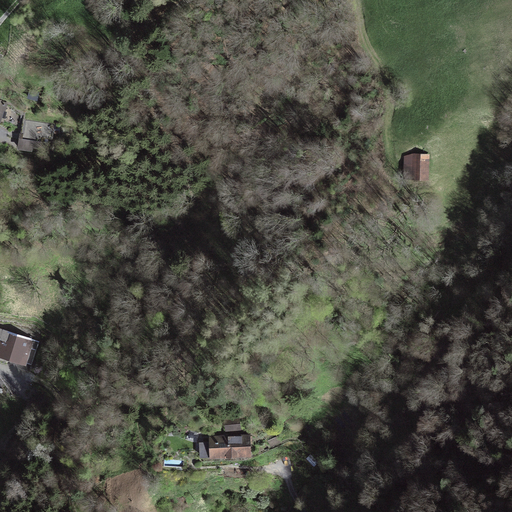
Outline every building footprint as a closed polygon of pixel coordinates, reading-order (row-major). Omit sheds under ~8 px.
[(52,138),(54,125),(23,120),(19,149),(31,151),(32,147),(42,149),(44,137),(52,138)] [(427,158),(406,157),(405,182),(427,183),(427,158)] [(3,329),(0,339),(0,354),(24,363),(32,339),(3,329)] [(226,430),(238,429),(237,420),(225,421),(226,430)] [(202,443),(203,457),(250,455),(249,436),(221,437),(221,438),(210,438),(210,442),(202,443)] [(280,442),(278,437),(268,441),(270,446),(280,442)] [(306,459),(314,467),(319,463),(311,455),(306,459)]
